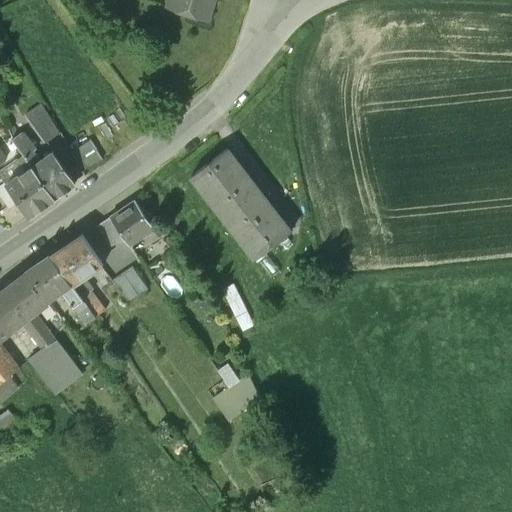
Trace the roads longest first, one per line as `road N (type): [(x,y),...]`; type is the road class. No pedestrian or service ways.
road 1 (residential): [(292,18),(210,105),(0,252)]
road 2 (track): [(59,0),(165,140)]
